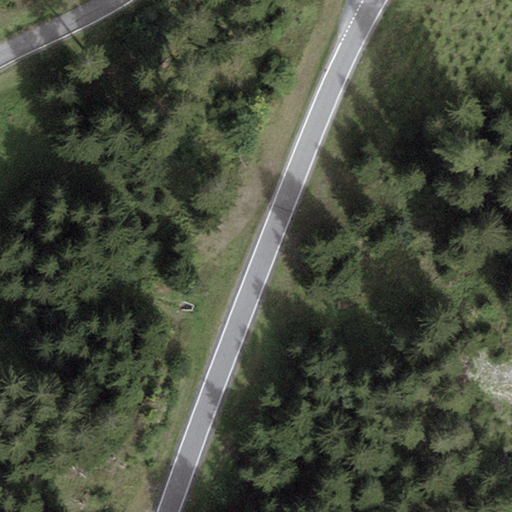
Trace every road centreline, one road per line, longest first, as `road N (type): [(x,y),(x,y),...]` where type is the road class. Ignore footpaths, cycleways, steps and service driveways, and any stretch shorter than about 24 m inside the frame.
road 1 (tertiary): [(375,0),(256,274),(169,511)]
road 2 (tertiary): [(110,0),(0,57)]
